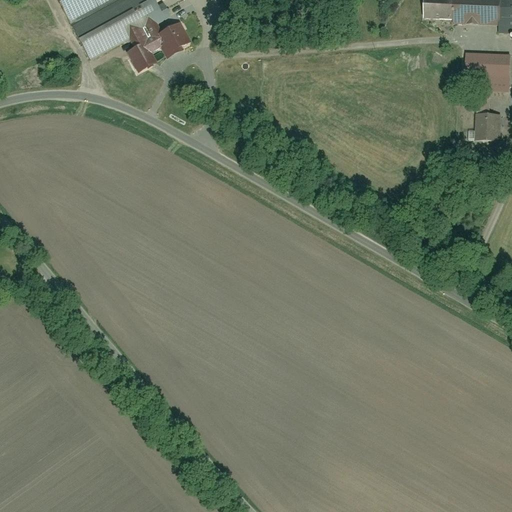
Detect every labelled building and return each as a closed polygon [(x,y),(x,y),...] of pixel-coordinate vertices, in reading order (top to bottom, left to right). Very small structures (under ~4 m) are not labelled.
[(56,0),(90,63),(171,20),(163,5),(156,9),(151,0),(56,0)] [(511,0),(416,0),(416,22),(454,23),(453,29),(498,30),(498,34),(511,34),(511,0)] [(180,25),(153,37),(162,57),(189,45),(180,25)] [(149,35),(125,48),(135,65),(158,53),(149,35)] [(505,62),(467,61),(466,89),(504,90),(505,62)] [(491,112),(491,102),(478,102),(478,112),(491,112)] [(497,113),(478,114),(478,139),(498,138),(497,113)]
